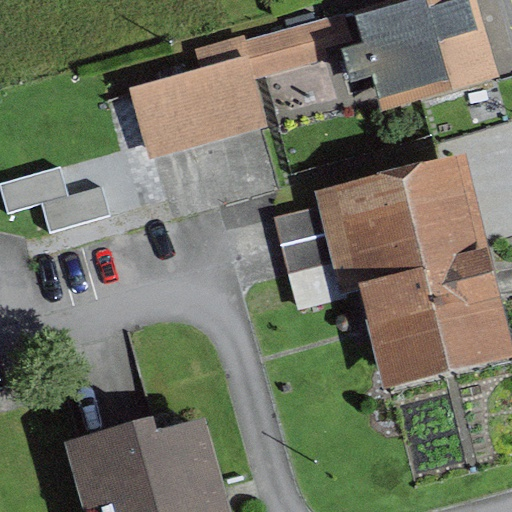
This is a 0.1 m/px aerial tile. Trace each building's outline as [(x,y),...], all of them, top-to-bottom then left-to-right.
[(392,49),(362,58),(387,141),(497,108),(463,0),(421,0),(381,12),(392,49)] [(255,88),(333,67),(324,36),(247,57),(255,88)] [(153,174),(263,145),(246,80),(136,109),(153,174)] [(105,184),(72,192),(65,164),(3,180),(10,210),(45,201),(52,229),(113,214),(105,184)] [(448,170),(322,200),(368,393),(494,364),(448,170)] [(324,223),(279,234),(291,286),(336,275),(324,223)] [(126,427),(44,453),(63,511),(207,511),(182,433),(133,449),(126,427)]
